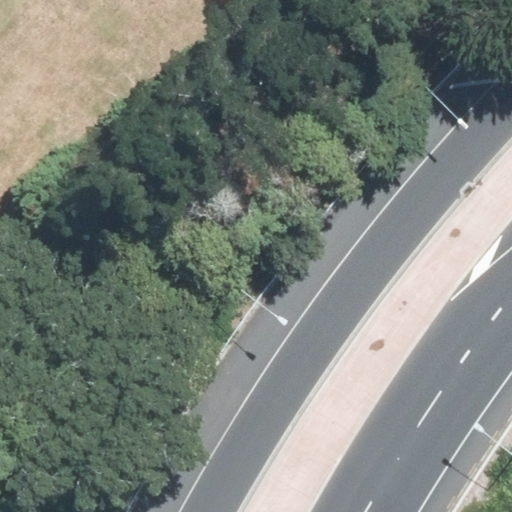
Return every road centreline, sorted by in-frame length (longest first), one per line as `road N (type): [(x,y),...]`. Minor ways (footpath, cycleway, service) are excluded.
road 1 (trunk): [(206,511),(327,297),(460,136),(511,88)]
road 2 (trunk): [(511,302),(462,358),(365,511)]
